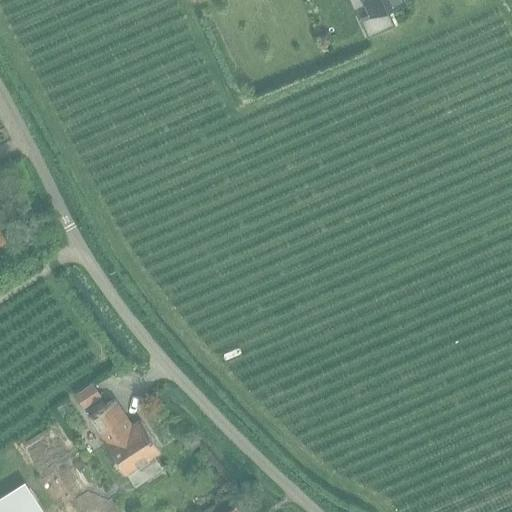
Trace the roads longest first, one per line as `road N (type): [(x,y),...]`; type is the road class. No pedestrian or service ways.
road 1 (unclassified): [(314,511),(157,358),(69,227)]
road 2 (residential): [(69,227),(0,93)]
